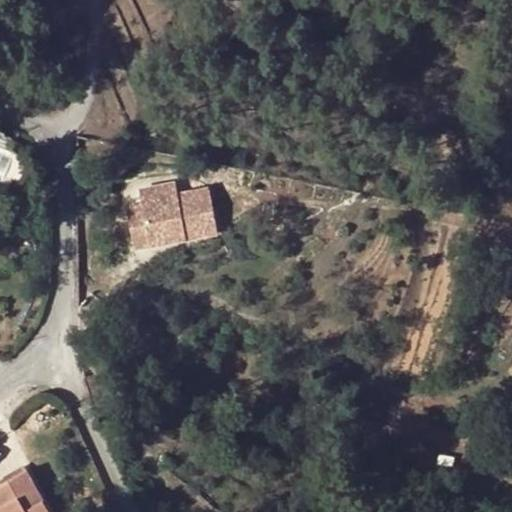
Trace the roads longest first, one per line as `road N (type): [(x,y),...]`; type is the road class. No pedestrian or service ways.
road 1 (residential): [(226,0),(285,51),(373,95),(511,137)]
road 2 (residential): [(70,130),(64,201),(74,298),(50,346)]
road 3 (unclassified): [(134,511),(50,346)]
road 4 (residential): [(70,130),(97,61),(103,0)]
